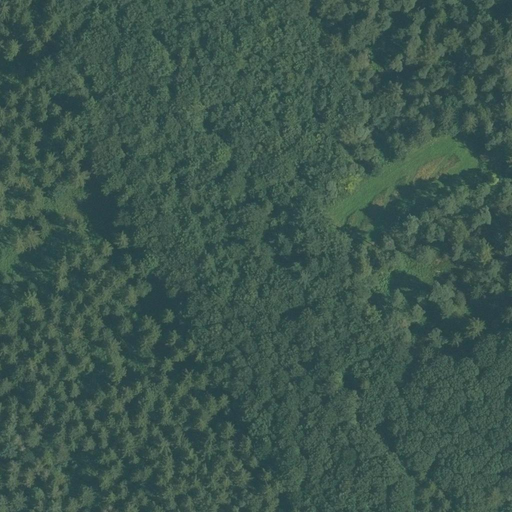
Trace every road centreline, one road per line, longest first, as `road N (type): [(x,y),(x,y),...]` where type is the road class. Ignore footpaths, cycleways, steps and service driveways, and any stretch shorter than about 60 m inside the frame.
road 1 (track): [(138,0),(233,151),(304,300),(368,403),(474,511)]
road 2 (track): [(233,151),(277,135),(317,198)]
